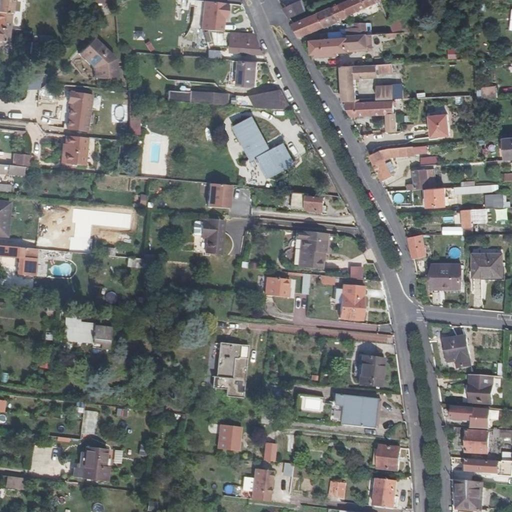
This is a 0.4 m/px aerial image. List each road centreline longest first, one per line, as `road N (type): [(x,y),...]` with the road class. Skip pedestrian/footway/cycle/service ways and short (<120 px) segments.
road 1 (residential): [(254,10),(277,16),(293,35),(406,250),(407,269),(393,289)]
road 2 (residential): [(254,10),(393,289)]
road 3 (residential): [(446,511),(422,323),(402,311)]
road 4 (residential): [(402,311),(421,511)]
